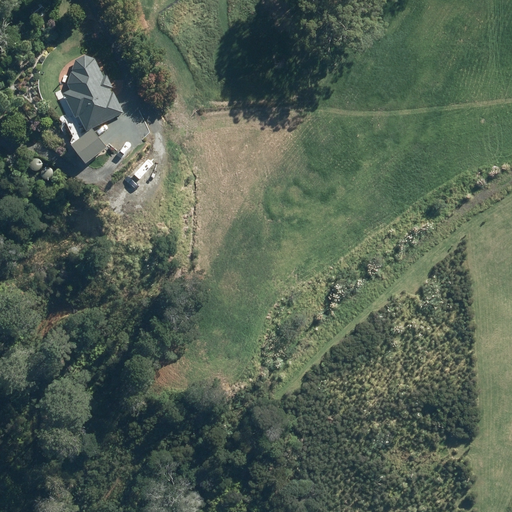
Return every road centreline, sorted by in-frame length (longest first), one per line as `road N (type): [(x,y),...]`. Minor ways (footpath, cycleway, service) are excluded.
road 1 (track): [(127,482),(261,388),(313,330),(464,203),(511,178)]
road 2 (track): [(290,511),(292,449),(261,388)]
